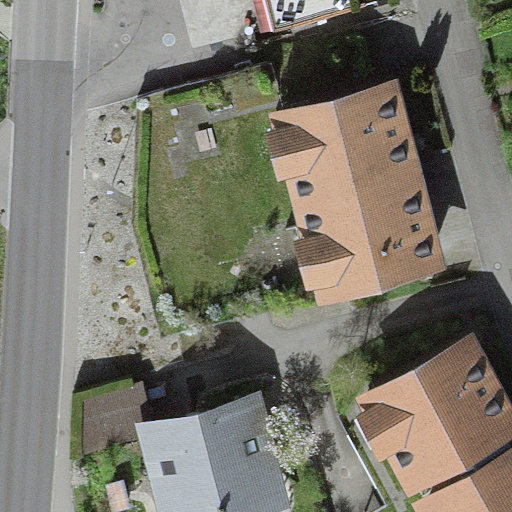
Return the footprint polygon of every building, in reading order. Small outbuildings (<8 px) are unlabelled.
[(168,330),(326,298),(288,111),(278,63),(120,96),(145,221),(168,330)] [(433,264),(387,85),(288,111),(326,298),(433,264)] [(397,493),(508,427),(463,335),(346,398),(397,493)] [(239,511),(278,503),(251,395),(127,425),(148,511),(239,511)] [(511,511),(511,433),(508,427),(397,493),(406,511),(511,511)]
